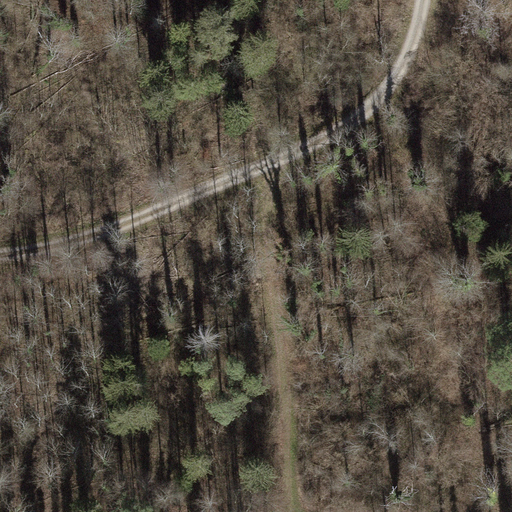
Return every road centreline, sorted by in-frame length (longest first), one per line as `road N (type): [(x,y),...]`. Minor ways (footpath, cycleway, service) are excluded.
road 1 (track): [(421,0),(386,89),(343,125),(126,226),(44,250),(0,253)]
road 2 (track): [(285,511),(289,360),(267,207),(278,160)]
